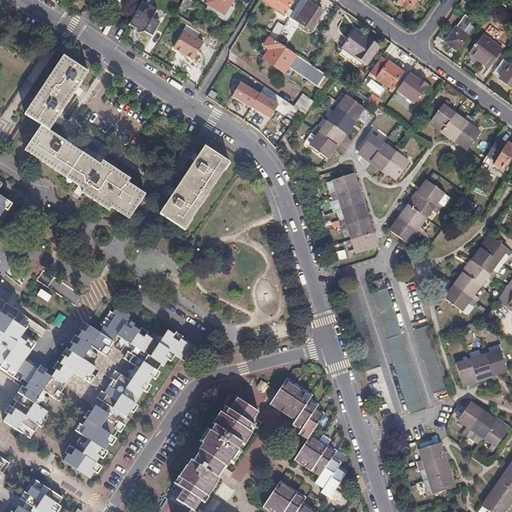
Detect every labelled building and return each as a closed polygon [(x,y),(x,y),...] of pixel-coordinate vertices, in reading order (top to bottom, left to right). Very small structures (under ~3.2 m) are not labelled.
[(208,0),(207,3),(209,4),(225,13),(230,5),(233,0),(208,0)] [(263,0),(285,14),(289,8),(294,1),(292,0),(263,0)] [(307,0),(307,1),(305,0),(300,0),(294,11),(291,15),(295,18),(294,18),(311,29),(323,10),(307,0)] [(415,0),(393,0),(400,6),(401,4),(408,10),(415,0)] [(462,0),(461,0),(458,4),(473,15),(476,10),(468,4),(462,0)] [(143,1),(142,2),(130,23),(137,27),(139,33),(145,32),(152,36),(160,22),(153,18),(158,8),(151,5),(151,6),(143,1)] [(183,2),(179,8),(186,12),(189,7),(183,2)] [(209,4),(206,9),(227,22),(235,8),(230,5),(225,13),(209,4)] [(291,15),(294,11),(289,8),(285,14),(290,17),(291,15)] [(480,20),(484,15),(478,11),(475,16),(480,20)] [(445,42),(458,51),(469,35),(464,31),(468,25),(472,20),(464,15),(445,42)] [(266,28),(263,31),(270,36),(276,40),(285,26),(278,22),(272,32),(266,28)] [(464,31),(469,35),(474,29),(468,25),(464,31)] [(344,48),(368,65),(381,47),(357,30),(344,48)] [(204,42),(185,31),(174,48),(193,59),(204,42)] [(13,40),(22,46),(27,38),(18,33),(15,38),(13,40)] [(502,50),(482,35),(469,53),(489,68),(502,50)] [(297,55),(298,54),(276,40),(270,36),(263,46),(268,49),(263,58),(284,73),(289,66),(318,86),(325,74),(297,55)] [(26,114),(28,115),(67,57),(64,56),(26,114)] [(42,125),(28,147),(87,186),(85,189),(84,190),(111,207),(112,207),(114,204),(131,215),(145,194),(128,182),(130,178),(103,160),(101,164),(92,158),(60,137),(50,130),(56,121),(77,89),(89,71),(67,57),(28,115),(42,125)] [(382,57),(370,73),(392,88),(404,72),(382,57)] [(511,67),(503,60),(493,73),(511,87),(511,67)] [(419,81),(409,73),(396,92),(413,104),(428,85),(420,80),(419,81)] [(260,93),(241,82),(232,96),(251,107),(260,93)] [(279,104),(260,93),(251,107),(271,118),(279,104)] [(294,105),(306,114),(315,102),(303,94),(294,105)] [(372,94),(368,100),(377,106),(381,100),(372,94)] [(327,158),(364,108),(347,95),(341,104),(336,101),(331,109),(335,112),(323,129),(318,126),(313,133),(317,137),(311,146),(327,158)] [(430,122),(468,149),(480,133),(472,127),(475,122),(467,116),(464,120),(447,108),(451,103),(446,100),(430,122)] [(410,162),(401,156),(404,152),(396,146),(393,150),(376,138),(379,133),(375,130),(359,152),(381,168),(388,173),(397,179),(410,162)] [(494,164),(500,168),(502,169),(507,161),(510,163),(511,160),(511,156),(511,155),(511,153),(511,146),(507,143),(507,144),(498,138),(485,158),(494,164)] [(183,228),(226,160),(205,146),(193,165),(173,195),(160,213),(183,228)] [(87,186),(28,147),(26,150),(82,187),(85,189),(87,186)] [(229,162),(226,160),(183,228),(185,229),(229,162)] [(498,172),(500,168),(494,164),(492,168),(498,172)] [(377,247),(354,173),(333,180),(336,190),(331,192),(334,201),(339,200),(346,220),(341,221),(344,230),(348,229),(355,249),(350,251),(351,255),(377,247)] [(407,243),(414,234),(418,237),(424,230),(419,226),(432,209),(436,213),(442,205),(437,201),(444,193),(427,180),(420,189),(390,230),(407,243)] [(111,207),(84,190),(83,192),(110,210),(111,207)] [(465,210),(470,213),(482,193),(477,191),(465,210)] [(12,204),(6,200),(2,207),(5,209),(8,211),(12,204)] [(129,218),(131,215),(114,204),(112,207),(129,218)] [(474,294),(487,278),(491,281),(497,273),(493,270),(505,253),(510,256),(511,253),(511,252),(490,236),(476,255),(469,264),(457,281),(444,298),(462,311),(469,302),(473,306),(479,298),(474,294)] [(377,291),(386,289),(382,279),(374,281),(377,291)] [(340,291),(366,371),(380,367),(354,286),(340,291)] [(387,339),(401,334),(386,288),(386,289),(377,291),(372,293),(387,339)] [(52,297),(41,291),(38,296),(48,303),(52,297)] [(59,371),(56,369),(51,377),(49,376),(44,372),(42,375),(36,371),(37,370),(24,361),(27,357),(31,351),(24,346),(28,340),(35,345),(37,343),(31,339),(25,334),(28,330),(22,326),(20,325),(26,316),(19,312),(18,311),(14,307),(4,302),(0,298),(0,364),(2,365),(4,363),(10,367),(8,369),(15,374),(17,372),(23,375),(21,378),(24,380),(28,383),(24,388),(28,390),(24,396),(19,403),(14,410),(6,423),(25,436),(30,430),(34,432),(38,425),(35,423),(39,417),(42,419),(47,412),(37,406),(40,402),(44,396),(46,392),(52,397),(57,391),(60,393),(65,385),(96,405),(91,413),(86,420),(82,426),(85,428),(81,435),(79,438),(85,442),(78,452),(75,449),(71,456),(67,454),(62,461),(65,463),(73,468),(76,470),(89,479),(94,471),(91,469),(95,463),(99,456),(97,454),(100,448),(104,450),(108,443),(105,441),(109,435),(112,437),(117,430),(114,428),(118,422),(114,419),(119,413),(125,417),(127,414),(130,410),(134,404),(143,390),(140,388),(144,383),(147,385),(152,377),(149,375),(153,369),(156,371),(160,365),(163,366),(167,359),(164,357),(168,351),(175,355),(182,360),(186,354),(189,355),(193,349),(180,340),(178,342),(172,338),(174,335),(169,332),(167,331),(162,338),(159,336),(155,342),(149,338),(145,335),(144,338),(137,334),(139,331),(132,327),(130,329),(124,325),(127,319),(130,316),(116,307),(112,314),(115,315),(110,322),(106,328),(103,327),(99,333),(96,331),(89,326),(87,329),(85,332),(82,331),(77,337),(80,339),(76,346),(73,344),(68,351),(71,353),(67,359),(64,357),(60,364),(63,366),(59,371)] [(104,318),(110,322),(115,315),(112,314),(108,311),(104,318)] [(100,324),(103,327),(106,328),(110,322),(104,318),(100,324)] [(134,324),(127,319),(124,325),(130,329),(132,327),(134,324)] [(80,329),(82,331),(85,332),(87,329),(89,326),(84,323),(82,322),(78,329),(80,329)] [(449,389),(428,326),(425,327),(414,330),(435,393),(449,389)] [(141,328),(139,331),(137,334),(144,338),(145,335),(147,332),(141,328)] [(35,333),(29,329),(28,330),(25,334),(31,339),(35,333)] [(153,332),(149,338),(155,342),(159,336),(153,332)] [(175,332),(174,335),(172,338),(178,342),(180,340),(182,336),(175,332)] [(426,409),(401,334),(387,339),(411,414),(426,409)] [(71,342),(73,344),(76,346),(80,339),(77,337),(75,336),(74,335),(70,342),(71,342)] [(31,351),(35,345),(28,340),(24,346),(31,351)] [(480,357),(471,359),(470,360),(461,363),(459,357),(454,359),(463,385),(507,371),(500,350),(490,353),(488,348),(479,351),(480,357)] [(62,355),(64,357),(67,359),(71,353),(68,351),(66,349),(65,349),(61,355),(62,355)] [(171,362),(175,355),(168,351),(164,357),(167,359),(171,362)] [(470,354),(471,359),(480,357),(479,351),(470,354)] [(191,357),(189,355),(186,354),(182,360),(188,364),(191,357)] [(37,364),(27,357),(24,361),(37,370),(39,365),(37,364)] [(54,368),(56,369),(59,371),(63,366),(60,364),(57,363),(56,362),(53,367),(54,368)] [(0,369),(6,373),(8,369),(10,367),(4,363),(2,365),(0,367),(0,369)] [(39,365),(37,370),(36,371),(42,375),(44,372),(46,370),(39,365)] [(159,374),(156,371),(153,369),(149,375),(152,377),(155,379),(159,374)] [(19,381),(21,378),(23,375),(17,372),(15,374),(13,378),(19,381)] [(287,378),(286,380),(295,386),(296,384),(287,378)] [(270,404),(295,421),(309,401),(310,399),(311,397),(303,392),(295,386),(286,380),(270,404)] [(150,387),(147,385),(144,383),(140,388),(143,390),(147,393),(150,387)] [(296,384),(295,386),(303,392),(304,389),(296,384)] [(17,392),(24,396),(28,390),(24,388),(21,386),(17,392)] [(303,392),(311,397),(313,395),(304,389),(303,392)] [(63,395),(60,393),(57,391),(52,397),(59,401),(63,395)] [(16,401),(19,403),(24,396),(17,392),(13,399),(16,401)] [(50,400),(44,396),(40,402),(46,406),(50,400)] [(193,511),(194,511),(204,495),(208,497),(215,486),(215,485),(219,479),(217,478),(224,466),(226,467),(230,461),(234,464),(241,452),(238,450),(242,444),(244,444),(251,433),(255,427),(250,424),(258,413),(258,412),(237,398),(229,410),(225,416),(221,413),(220,412),(212,423),(214,425),(210,432),(203,443),(198,449),(200,450),(192,462),(191,461),(187,466),(186,466),(179,477),(182,480),(186,482),(182,488),(184,489),(177,500),(192,510),(193,511)] [(293,425),(301,430),(315,410),(316,408),(317,406),(309,401),(295,421),(293,425)] [(46,406),(40,402),(37,406),(47,412),(50,408),(46,406)] [(475,432),(483,438),(484,438),(492,444),(489,448),(493,451),(509,430),(470,403),(458,420),(467,426),(464,431),(468,434),(472,437),(475,432)] [(4,412),(7,414),(10,416),(14,410),(11,408),(8,406),(4,412)] [(225,416),(229,410),(227,408),(225,407),(224,408),(221,413),(225,416)] [(299,435),(307,440),(310,436),(311,434),(323,416),(315,410),(301,430),(299,435)] [(35,423),(38,425),(41,427),(45,421),(42,419),(39,417),(35,423)] [(120,433),(124,426),(118,422),(114,428),(117,430),(120,433)] [(85,428),(82,426),(79,424),(75,431),(81,435),(85,428)] [(199,440),(203,443),(210,432),(206,429),(199,440)] [(480,442),(483,438),(475,432),(472,437),(480,442)] [(116,439),(112,437),(109,435),(105,441),(108,443),(112,445),(116,439)] [(311,471),(327,447),(318,442),(310,436),(307,440),(294,460),(311,471)] [(85,442),(79,438),(74,444),(80,448),(85,442)] [(80,448),(74,444),(71,441),(68,445),(75,449),(78,452),(80,448)] [(448,472),(444,458),(439,443),(419,450),(422,459),(417,461),(418,466),(420,471),(426,469),(428,478),(432,489),(427,491),(428,496),(446,490),(453,488),(448,472)] [(75,449),(68,445),(64,452),(67,454),(71,456),(75,449)] [(335,453),(327,447),(311,471),(319,477),(331,459),(332,457),(335,453)] [(107,453),(104,450),(100,448),(97,454),(99,456),(103,459),(107,453)] [(52,511),(53,511),(50,509),(54,503),(58,505),(62,499),(56,494),(33,479),(30,477),(17,496),(1,486),(14,467),(10,464),(8,462),(0,457),(0,511),(52,511)] [(331,459),(319,477),(315,483),(324,489),(337,469),(339,467),(340,465),(331,459)] [(102,467),(95,463),(91,469),(94,471),(97,474),(102,467)] [(511,464),(482,507),(489,511),(504,511),(505,511),(506,511),(511,511),(511,503),(511,500),(511,464)] [(337,469),(324,489),(321,492),(329,498),(345,474),(337,469)] [(270,511),(283,511),(296,494),(287,489),(279,483),(263,507),(270,511)] [(297,492),(296,494),(304,500),(306,497),(297,492)] [(304,500),(296,494),(283,511),(296,511),(301,505),(303,502),(304,500)] [(312,508),(303,502),(301,505),(310,510),(312,508)] [(57,511),(61,507),(58,505),(54,503),(50,509),(53,511),(54,511),(57,511)]
